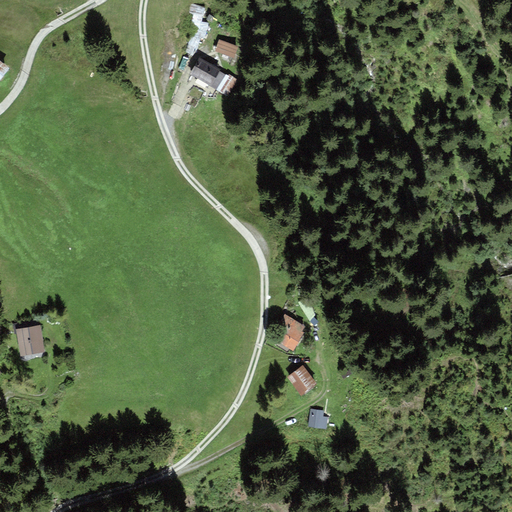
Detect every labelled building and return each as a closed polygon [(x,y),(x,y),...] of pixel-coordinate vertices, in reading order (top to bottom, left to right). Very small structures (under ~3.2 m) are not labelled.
[(205,8),(191,4),(189,13),(203,16),(205,8)] [(219,40),(215,51),(234,58),(238,47),(219,40)] [(226,75),(199,58),(189,74),(216,91),(217,89),(226,75)] [(0,80),(10,68),(0,60),(0,80)] [(227,74),(226,75),(217,89),(228,96),(238,80),(227,74)] [(305,326),(285,314),(271,339),(291,350),(294,351),(304,333),(302,331),(305,326)] [(44,353),(40,325),(16,330),(20,357),(44,353)] [(317,385),(303,365),(287,377),(301,396),(317,385)] [(323,412),(310,410),(308,428),(326,430),(328,417),(323,416),(323,412)]
